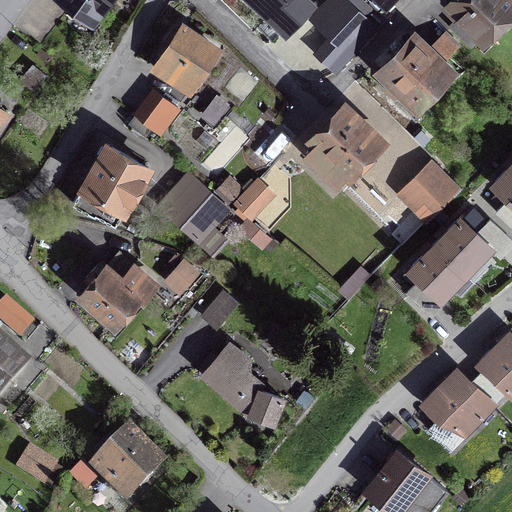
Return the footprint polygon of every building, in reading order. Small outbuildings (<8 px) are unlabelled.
[(65,0),(92,21),(108,0),(65,0)] [(309,2),(306,0),(251,0),(282,29),(291,27),(307,11),(309,2)] [(319,23),(352,54),(376,29),(362,15),(368,8),(359,0),(347,0),(347,1),(346,0),(326,0),(313,14),(321,21),(319,23)] [(461,15),(482,36),(484,38),(511,9),(511,0),(451,0),(448,3),(461,15)] [(482,36),(461,15),(450,26),(471,46),(482,36)] [(165,42),(170,45),(154,67),(188,87),(215,47),(183,25),(176,36),(171,32),(165,42)] [(400,89),(415,103),(450,69),(441,60),(458,43),(446,31),(429,48),(416,35),(381,70),(393,82),(388,87),(395,94),(400,89)] [(332,35),(318,50),(330,62),(345,47),(332,35)] [(153,88),(135,112),(154,126),(159,130),(177,106),(153,88)] [(346,173),(380,139),(346,105),(312,140),(315,143),(306,152),(343,188),(352,180),(346,173)] [(128,122),(147,136),(154,126),(135,112),(128,122)] [(107,143),(73,202),(115,224),(148,166),(107,143)] [(433,160),(401,192),(426,217),(457,185),(433,160)] [(511,162),(494,180),(510,195),(496,210),(511,225),(511,162)] [(189,173),(160,205),(197,239),(227,206),(189,173)] [(219,193),(230,203),(247,184),(235,173),(219,193)] [(236,202),(252,215),(259,207),(257,205),(260,202),(247,191),(236,202)] [(476,232),(460,216),(435,241),(465,271),(490,246),(499,255),(511,241),(511,239),(490,218),(476,232)] [(465,271),(435,241),(411,266),(421,276),(407,290),(431,313),(444,299),(441,296),(465,271)] [(180,287),(196,270),(184,260),(169,277),(180,287)] [(82,293),(114,321),(139,293),(142,296),(155,282),(134,264),(122,278),(107,264),(98,275),(92,269),(85,277),(91,282),(82,293)] [(339,289),(349,296),(359,286),(350,277),(339,289)] [(224,290),(203,314),(216,326),(237,301),(224,290)] [(30,320),(7,300),(0,308),(0,315),(19,332),(30,320)] [(293,331),(272,322),(266,338),(286,347),(293,331)] [(472,383),(494,404),(495,405),(509,391),(511,394),(511,333),(509,330),(479,361),(486,368),(472,383)] [(0,335),(0,386),(21,363),(3,346),(7,342),(0,335)] [(229,342),(203,371),(250,413),(273,422),(283,397),(260,388),(251,381),(256,377),(248,358),(229,342)] [(469,434),(466,432),(494,404),(472,383),(456,367),(423,400),(442,418),(431,430),(452,451),(469,434)] [(98,466),(127,494),(158,462),(129,434),(98,466)] [(30,448),(20,465),(43,480),(54,463),(30,448)] [(429,511),(447,489),(396,450),(367,487),(398,511),(429,511)] [(72,475),(86,488),(97,476),(83,462),(72,475)]
